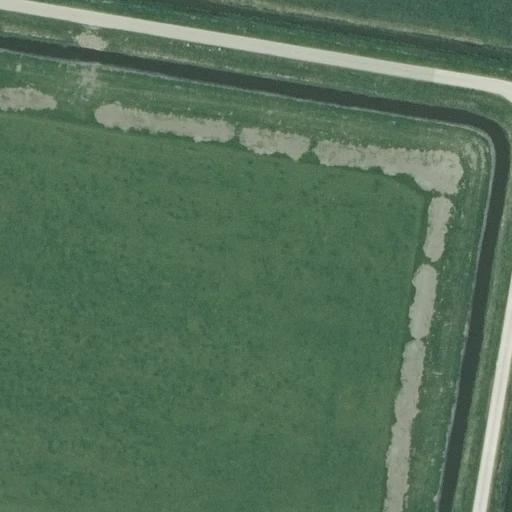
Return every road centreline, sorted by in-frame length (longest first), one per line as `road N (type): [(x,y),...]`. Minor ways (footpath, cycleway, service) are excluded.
road 1 (unclassified): [(511,90),(0,9)]
road 2 (unclassified): [(478,511),(511,311)]
